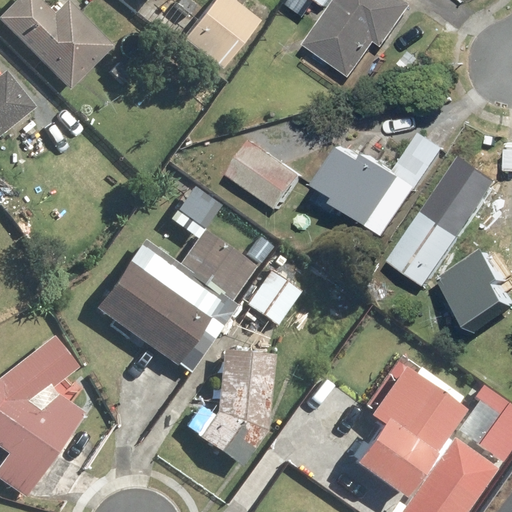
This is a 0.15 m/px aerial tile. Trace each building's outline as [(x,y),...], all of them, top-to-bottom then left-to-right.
[(36,0),(18,0),(0,17),(0,20),(68,92),(97,64),(112,49),(65,0),(50,15),(36,0)] [(260,26),(229,0),(215,0),(183,38),(222,71),(260,26)] [(379,42),(388,49),(419,7),(408,0),(341,0),(310,45),(354,77),(379,42)] [(330,0),(313,0),(323,8),(330,0)] [(0,136),(31,112),(1,74),(0,75),(0,136)] [(344,201),(340,207),(389,239),(446,150),(422,135),(396,174),(372,158),(368,164),(350,152),(325,189),(344,201)] [(237,138),(216,167),(278,213),(300,184),(237,138)] [(492,196),(458,172),(393,263),(427,287),(492,196)] [(190,187),(173,211),(201,231),(218,207),(190,187)] [(204,231),(180,265),(236,304),(259,270),(204,231)] [(122,232),(100,261),(115,272),(136,243),(122,232)] [(511,294),(485,253),(446,278),(478,329),(511,306),(511,294)] [(178,366),(181,363),(193,370),(232,310),(201,289),(189,307),(125,265),(94,311),(178,366)] [(271,270),(245,306),(276,328),(302,293),(271,270)] [(220,351),(215,413),(207,425),(195,417),(187,428),(198,436),(197,438),(242,469),(265,434),(274,357),(268,356),(270,342),(237,338),(235,352),(220,351)] [(0,450),(5,454),(0,461),(0,484),(25,500),(83,412),(50,391),(77,372),(52,339),(0,376),(0,450)] [(470,404),(403,362),(368,418),(379,425),(352,468),(410,504),(405,511),(469,511),(511,443),(511,406),(481,387),(470,404)]
